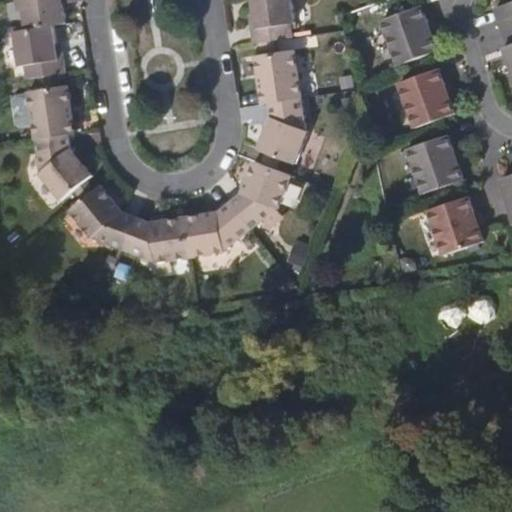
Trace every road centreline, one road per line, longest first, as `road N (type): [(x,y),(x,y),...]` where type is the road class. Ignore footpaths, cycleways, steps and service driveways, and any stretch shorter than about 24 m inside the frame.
road 1 (residential): [(98,0),(116,148),(134,171),(160,184),(211,172),(224,150),(229,122),(210,0)]
road 2 (residential): [(511,127),(495,128),(469,35),(469,0)]
